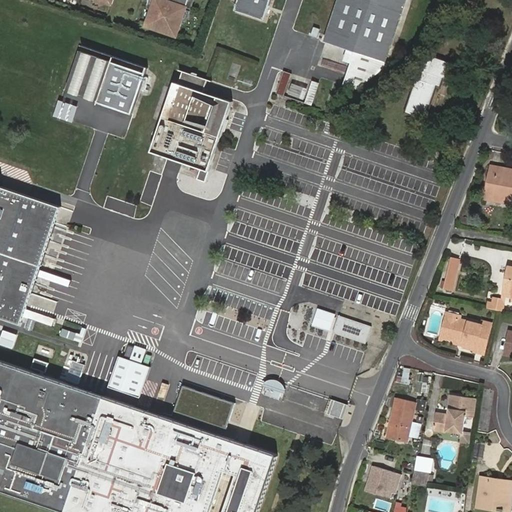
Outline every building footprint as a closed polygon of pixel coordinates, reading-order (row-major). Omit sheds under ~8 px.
[(164,0),(157,0),(148,28),(178,38),(188,8),(186,8),(188,2),(190,3),(190,0),(175,0),(170,17),(167,16),(171,2),(164,0)] [(271,0),(239,0),(235,12),(265,22),(271,0)] [(340,0),(326,42),(387,62),(408,0),(340,0)] [(132,111),(145,73),(80,51),(67,89),(70,90),(70,92),(80,96),(80,93),(87,96),(86,98),(95,101),(96,99),(102,101),(102,103),(112,107),(113,105),(119,107),(118,109),(128,112),(128,110),(132,111)] [(455,64),(426,54),(406,112),(426,119),(437,86),(440,87),(443,78),(450,80),(455,64)] [(286,71),(278,94),(313,106),(321,82),(286,71)] [(234,101),(180,81),(153,151),(176,161),(184,164),(179,174),(201,182),(205,172),(207,173),(234,101)] [(169,88),(164,87),(153,117),(159,119),(169,88)] [(76,122),(80,105),(60,100),(56,117),(76,122)] [(493,184),(490,199),(511,203),(511,172),(503,171),(504,167),(495,166),(492,184),(493,184)] [(17,365),(0,359),(0,315),(23,323),(64,206),(0,185),(0,489),(67,511),(259,511),(279,454),(20,366),(17,365)] [(444,289),(453,291),(461,260),(452,258),(444,289)] [(493,302),(492,306),(495,306),(494,308),(503,309),(505,298),(497,296),(495,302),(493,302)] [(320,308),(314,325),(330,331),(336,314),(320,308)] [(34,321),(45,322),(47,312),(35,311),(34,321)] [(340,316),(335,333),(367,344),(373,327),(340,316)] [(477,350),(486,353),(493,323),(484,320),(483,323),(462,318),(462,317),(459,317),(458,319),(448,317),(443,337),(459,340),(462,339),(465,340),(464,345),(477,349),(477,350)] [(143,397),(153,366),(145,363),(149,349),(130,343),(126,357),(120,356),(111,387),(143,397)] [(185,385),(176,411),(228,428),(236,403),(225,399),(226,395),(223,394),(221,398),(185,385)] [(474,415),(477,397),(452,393),(449,411),(451,411),(451,414),(437,412),(434,428),(435,428),(463,432),(466,415),(474,415)] [(331,398),(327,412),(344,418),(349,404),(331,398)] [(397,398),(389,438),(409,441),(415,412),(412,412),(414,401),(397,398)] [(375,465),(367,491),(385,497),(388,489),(396,491),(402,473),(375,465)] [(415,471),(412,484),(426,487),(429,474),(415,471)] [(511,509),(511,482),(500,481),(500,479),(483,477),(482,487),(484,487),(481,509),(501,510),(501,508),(505,508),(505,510),(510,511),(510,509),(511,509)]
